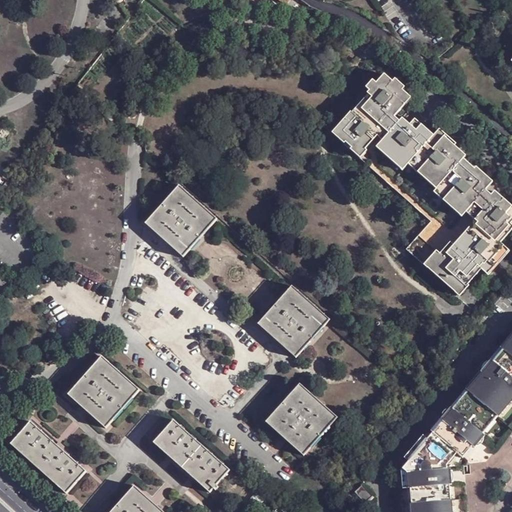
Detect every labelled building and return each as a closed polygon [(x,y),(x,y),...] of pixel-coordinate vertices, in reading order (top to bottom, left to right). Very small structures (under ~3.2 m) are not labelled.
[(390,130),(384,138),(379,145),(404,167),(410,161),(434,133),(422,123),(418,128),(403,116),(401,119),(395,114),(412,95),(404,88),(406,85),(397,76),(394,79),(386,72),(378,81),(374,78),(368,85),(371,89),(369,90),(370,92),(373,94),(364,106),(390,130)] [(352,147),(362,155),(368,148),(367,147),(379,133),(384,138),(390,130),(364,106),(373,94),(370,92),(354,110),(352,109),(334,130),(346,141),(348,139),(353,145),(352,147)] [(434,133),(410,161),(438,186),(464,156),(467,154),(455,144),(457,142),(441,127),(434,133)] [(368,148),(362,155),(430,216),(458,240),(477,218),(467,209),(463,214),(435,190),(438,186),(410,161),(404,167),(379,145),(384,138),(379,133),(367,147),(368,148)] [(464,156),(438,186),(435,190),(463,214),(467,209),(487,187),(493,179),(478,165),(475,166),(464,156)] [(145,223),(183,257),(218,218),(180,185),(145,223)] [(438,249),(425,262),(428,265),(429,265),(457,290),(456,291),(460,293),(470,284),(468,282),(482,267),(488,272),(510,249),(505,245),(502,240),(511,228),(511,203),(496,189),(492,193),(487,187),(467,209),(477,218),(458,240),(455,243),(452,240),(441,251),(438,249)] [(458,240),(430,216),(405,244),(425,262),(438,249),(441,251),(452,240),(455,243),(458,240)] [(297,358),(331,320),(292,286),(258,324),(297,358)] [(451,511),(446,467),(456,455),(462,460),(511,399),(511,336),(501,349),(503,351),(493,363),(492,362),(481,375),(483,377),(454,412),(452,410),(442,423),(443,424),(434,435),(431,434),(401,470),(406,475),(409,490),(412,490),(414,511),(451,511)] [(103,356),(69,394),(107,428),(141,390),(103,356)] [(481,375),(452,410),(454,412),(483,377),(481,375)] [(306,455),(339,418),(301,384),(268,422),(306,455)] [(174,420),(155,442),(210,493),(230,470),(174,420)] [(67,494),(87,471),(32,421),(12,444),(67,494)] [(163,511),(135,486),(111,511),(163,511)] [(372,498),(362,486),(354,494),(364,505),(372,498)] [(258,507),(264,500),(256,492),(250,500),(258,507)]
